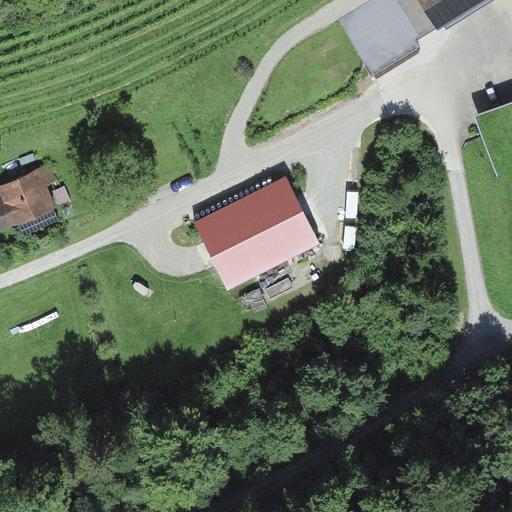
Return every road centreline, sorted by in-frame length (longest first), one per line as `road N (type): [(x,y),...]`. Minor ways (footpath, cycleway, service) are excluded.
road 1 (unclassified): [(0,282),(424,87),(473,340)]
road 2 (track): [(511,327),(473,340),(368,420),(211,511)]
